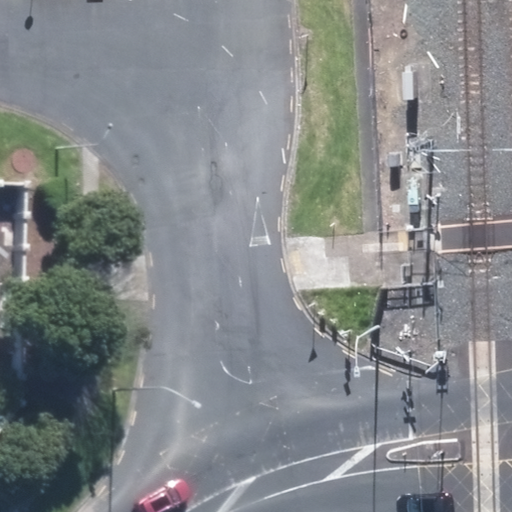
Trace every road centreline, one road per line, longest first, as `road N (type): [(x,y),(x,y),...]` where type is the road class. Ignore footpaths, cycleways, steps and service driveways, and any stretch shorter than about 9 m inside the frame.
road 1 (secondary): [(252,482),(403,425),(511,402)]
road 2 (secondary): [(511,468),(252,482)]
